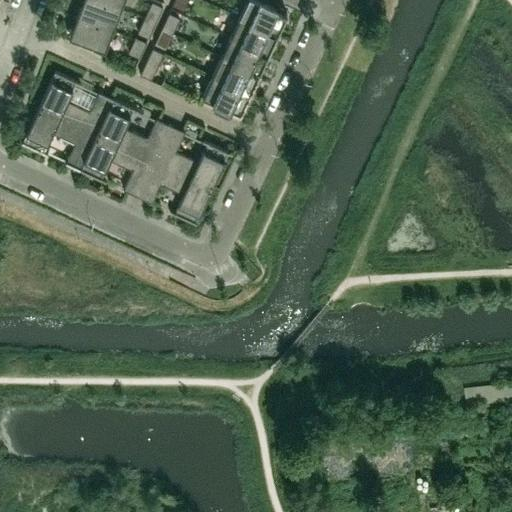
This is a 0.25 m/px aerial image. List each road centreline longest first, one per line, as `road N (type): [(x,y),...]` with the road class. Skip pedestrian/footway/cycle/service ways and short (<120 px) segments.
road 1 (residential): [(0,164),(190,251),(211,252),(267,147)]
road 2 (residential): [(267,147),(19,31)]
road 3 (residential): [(267,147),(334,2)]
